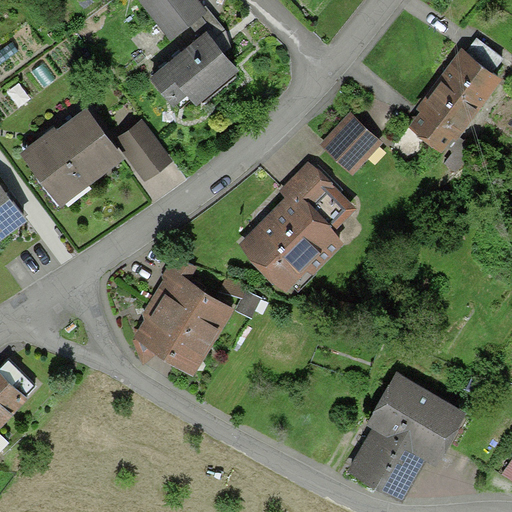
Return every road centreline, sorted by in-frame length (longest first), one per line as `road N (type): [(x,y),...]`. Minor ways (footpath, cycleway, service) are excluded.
road 1 (residential): [(115,358),(310,475),(388,509),(511,508)]
road 2 (residential): [(73,259),(260,131),(324,57)]
road 3 (residential): [(0,315),(115,358)]
